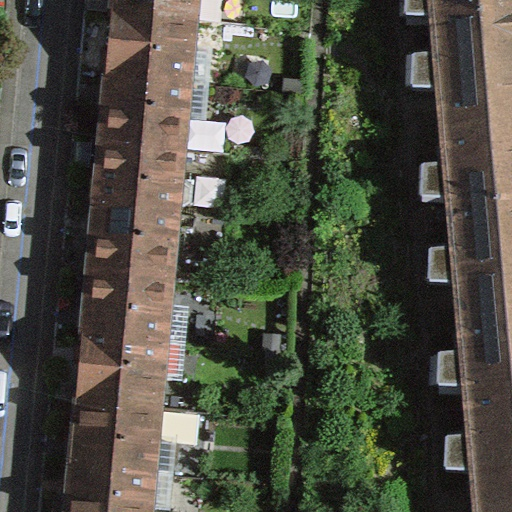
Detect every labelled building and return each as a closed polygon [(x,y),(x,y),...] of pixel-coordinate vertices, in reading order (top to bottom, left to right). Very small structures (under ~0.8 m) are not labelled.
[(114,0),(113,13),(194,20),(195,0),(114,0)] [(511,0),(431,0),(443,132),(511,125),(511,0)] [(194,20),(113,13),(109,63),(108,78),(188,85),(194,20)] [(103,129),(102,142),(182,150),(188,85),(108,78),(103,129)] [(511,125),(443,132),(460,320),(511,315),(511,125)] [(96,207),(176,214),(182,150),(102,142),(97,193),(96,207)] [(170,279),(176,214),(96,207),(91,258),(90,272),(170,279)] [(85,321),(84,337),(164,344),(170,279),(90,272),(85,321)] [(511,315),(460,320),(477,508),(511,504),(511,315)] [(158,409),(164,344),(84,337),(79,387),(78,401),(158,409)] [(72,466),(152,473),(158,409),(78,401),(73,452),(72,466)] [(148,511),(152,473),(72,466),(67,511),(148,511)]
